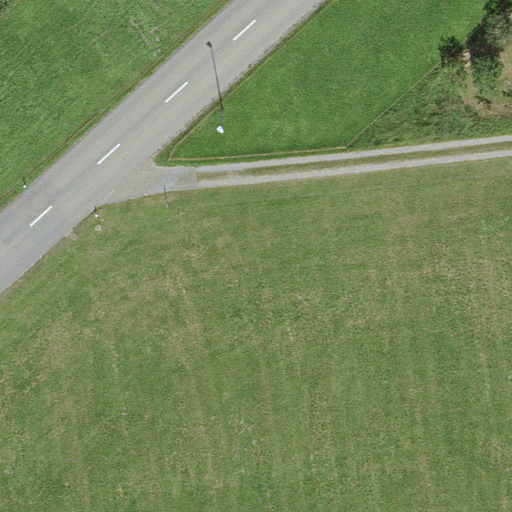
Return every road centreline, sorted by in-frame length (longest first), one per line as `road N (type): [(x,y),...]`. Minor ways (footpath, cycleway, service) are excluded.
road 1 (track): [(72,189),(511,148)]
road 2 (tertiary): [(279,0),(0,255)]
